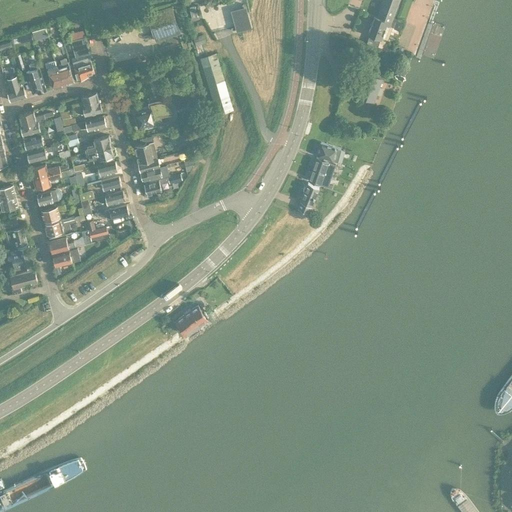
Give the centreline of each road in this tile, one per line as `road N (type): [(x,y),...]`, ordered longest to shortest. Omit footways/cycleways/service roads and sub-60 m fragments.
road 1 (tertiary): [(0,411),(182,287),(254,213)]
road 2 (residential): [(5,108),(60,321)]
road 3 (residential): [(158,233),(138,211),(104,78)]
road 4 (residential): [(290,148),(263,130),(213,10)]
road 5 (tertiary): [(290,148),(306,96),(316,0)]
road 6 (unclassified): [(60,321),(138,266),(158,233)]
